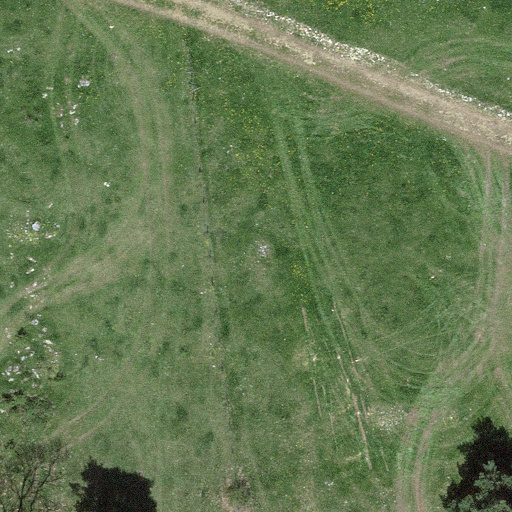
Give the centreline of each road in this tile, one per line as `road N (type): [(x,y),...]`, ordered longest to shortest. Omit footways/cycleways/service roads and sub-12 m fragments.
road 1 (track): [(0,152),(90,220),(167,204),(177,137),(155,1)]
road 2 (track): [(150,0),(299,42),(511,129)]
